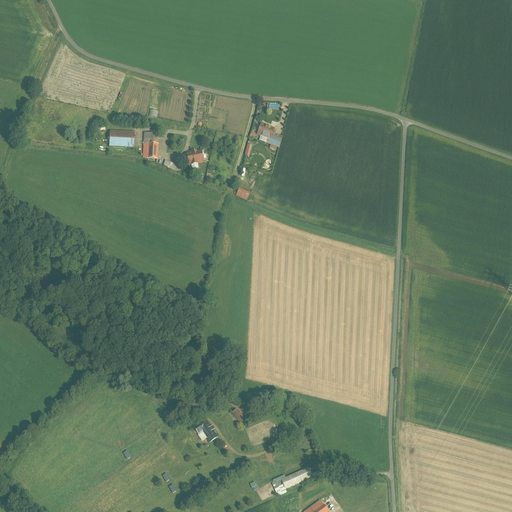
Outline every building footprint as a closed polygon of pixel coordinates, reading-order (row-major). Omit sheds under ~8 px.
[(158,110),(160,92),(151,91),(150,109),(158,110)] [(288,135),(309,140),(315,110),(294,106),(288,135)] [(273,130),(262,125),(258,135),(269,140),(272,134),(273,130)] [(135,133),(110,132),(109,147),(134,149),(135,133)] [(154,134),(144,134),(144,145),(149,145),(154,145),(154,134)] [(282,138),(272,134),(269,140),(268,144),(279,149),(282,138)] [(154,145),(149,145),(148,159),(157,159),(158,145),(154,145)] [(196,152),(191,153),(192,154),(187,155),(188,163),(191,163),(191,165),(198,164),(197,163),(203,162),(202,160),(203,160),(203,156),(202,156),(201,152),(196,153),(196,152)] [(177,166),(165,161),(163,166),(175,171),(176,169),(177,166)] [(204,175),(198,173),(196,179),(202,181),(204,175)] [(236,197),(246,202),(249,196),(239,191),(236,197)] [(231,415),(239,426),(245,422),(237,410),(231,415)] [(208,418),(191,430),(201,444),(205,441),(208,445),(221,436),(208,418)] [(115,442),(119,449),(123,446),(119,440),(115,442)] [(122,454),(126,460),(130,457),(126,451),(122,454)] [(283,476),(269,483),(276,498),(286,493),(285,491),(313,478),(308,469),(285,479),(283,476)] [(166,474),(161,476),(165,483),(169,480),(166,474)] [(168,487),(172,494),(176,492),(172,485),(168,487)] [(327,511),(320,501),(304,511),(327,511)]
